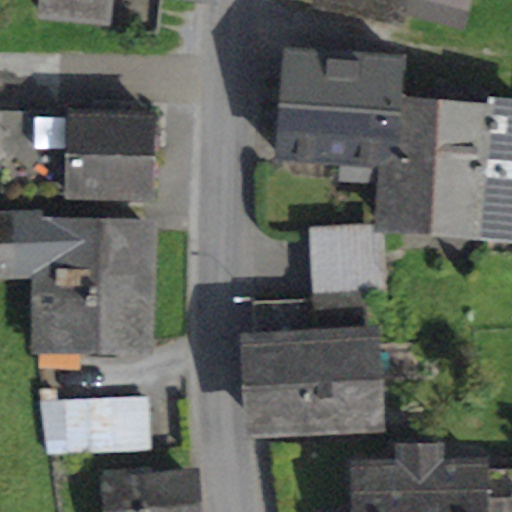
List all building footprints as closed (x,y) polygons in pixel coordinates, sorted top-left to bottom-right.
[(42,0),(41,8),(100,16),(99,24),(157,31),(160,0),(42,0)] [(323,0),(322,4),(400,21),(404,0),(323,0)] [(460,24),(465,0),(410,0),(407,10),(460,24)] [(391,164),(396,114),(397,100),(400,60),(287,51),(279,155),(347,161),(386,164),(391,164)] [(444,169),(439,229),(480,232),(487,178),(488,178),(498,101),(461,99),(460,105),(442,104),(442,107),(437,167),(444,169)] [(442,107),(442,104),(397,100),(396,114),(391,164),(386,164),(384,181),(380,224),(439,229),(444,169),(437,167),(442,107)] [(0,169),(2,169),(1,192),(150,196),(152,116),(122,115),(122,102),(92,101),(91,115),(0,112),(0,169)] [(511,102),(498,101),(488,178),(487,178),(480,232),(511,235),(511,102)] [(345,178),(384,181),(386,164),(347,161),(345,178)] [(0,267),(39,265),(42,225),(18,225),(18,219),(0,219),(0,267)] [(39,265),(38,290),(147,296),(150,231),(42,225),(39,265)] [(312,239),(315,292),(379,289),(376,235),(312,239)] [(35,344),(144,349),(147,296),(38,290),(35,344)] [(251,302),(256,424),(375,419),(371,338),(365,339),(363,297),(251,302)] [(48,404),(51,455),(147,450),(144,399),(48,404)] [(511,511),(511,469),(482,470),(482,464),(438,465),(437,449),(402,449),(402,466),(357,467),(357,511),(511,511)] [(114,472),(115,485),(167,481),(166,467),(114,472)] [(194,511),(192,479),(167,481),(115,485),(102,487),(104,511),(194,511)]
